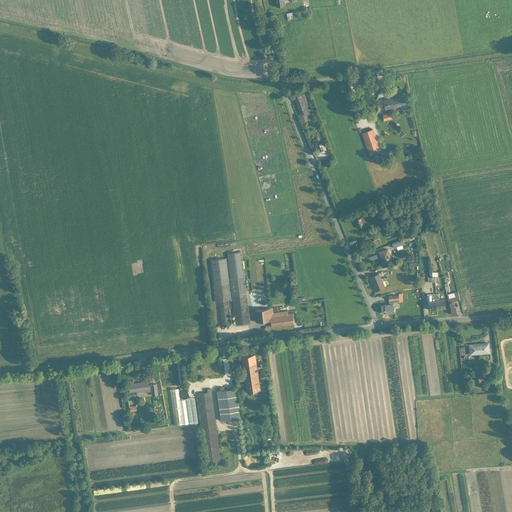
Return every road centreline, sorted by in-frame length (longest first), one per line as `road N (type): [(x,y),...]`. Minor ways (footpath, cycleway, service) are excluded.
road 1 (unclassified): [(375,324),(59,367)]
road 2 (unclassified): [(375,324),(281,82)]
road 3 (track): [(59,367),(80,511)]
road 4 (unclassified): [(511,314),(375,324)]
road 5 (track): [(511,53),(386,70)]
